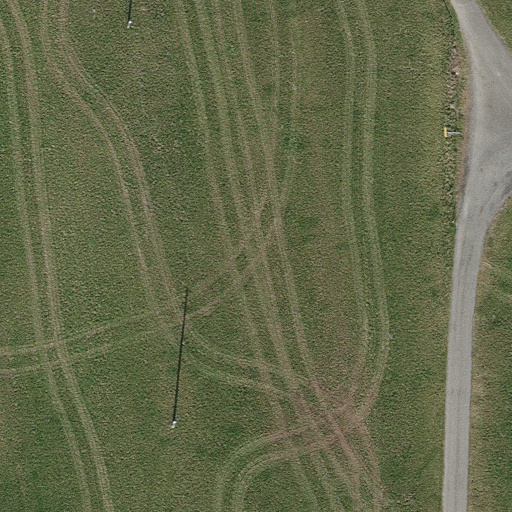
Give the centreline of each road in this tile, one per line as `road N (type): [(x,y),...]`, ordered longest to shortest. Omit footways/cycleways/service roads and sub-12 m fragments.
road 1 (track): [(511,138),(476,206),(461,511)]
road 2 (track): [(463,0),(511,112)]
